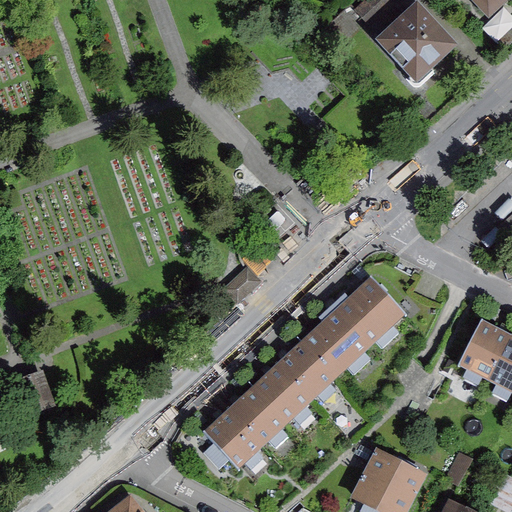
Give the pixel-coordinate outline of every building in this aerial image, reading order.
[(511,0),(468,0),(491,25),(511,4),(511,0)] [(420,7),(378,44),(419,90),(461,52),(420,7)] [(219,290),(232,304),(255,283),(241,269),(219,290)] [(370,277),(300,342),(336,380),(405,315),(370,277)] [(511,343),(511,340),(483,326),(460,372),(490,387),(511,343)] [(300,342),(277,364),(312,402),(336,380),(300,342)] [(511,343),(490,387),(511,397),(511,343)] [(277,364),(253,386),(288,424),(312,402),(277,364)] [(253,386),(229,408),(265,446),(288,424),(253,386)] [(229,408),(203,432),(239,470),(265,446),(229,408)] [(411,511),(428,478),(377,453),(353,504),(369,511),(411,511)] [(137,511),(130,502),(117,511),(137,511)]
